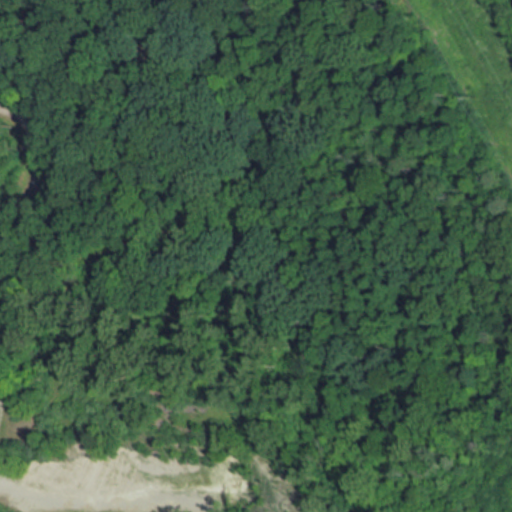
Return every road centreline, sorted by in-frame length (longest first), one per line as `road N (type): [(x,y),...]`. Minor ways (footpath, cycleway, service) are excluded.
road 1 (track): [(197,511),(154,498),(58,499),(0,484)]
road 2 (track): [(0,273),(5,234),(38,152),(21,115),(0,105)]
